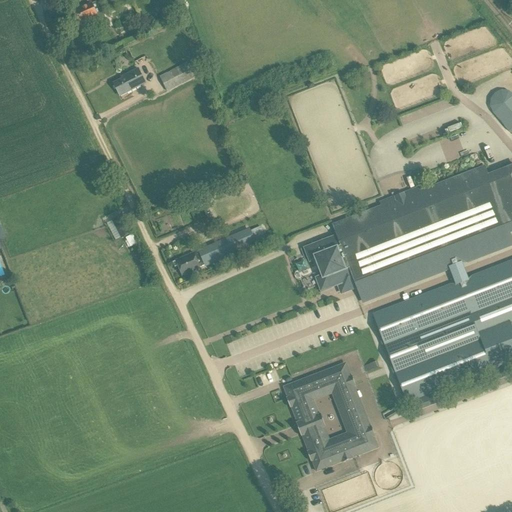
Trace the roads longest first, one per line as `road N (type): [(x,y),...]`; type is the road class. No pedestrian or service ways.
road 1 (track): [(282,511),(26,0)]
road 2 (unknown): [(383,139),(387,161),(397,167),(497,129)]
